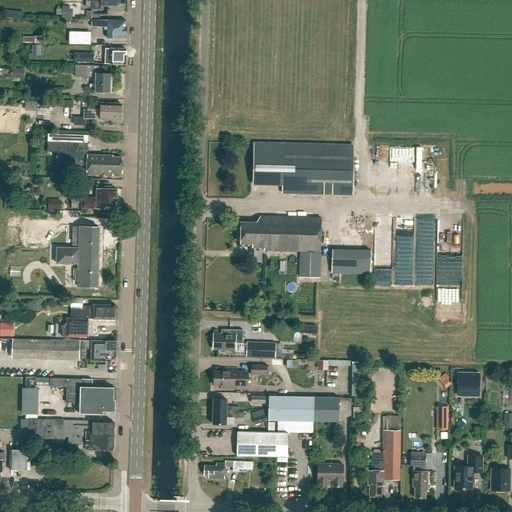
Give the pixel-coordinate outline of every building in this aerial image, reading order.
[(127,4),(127,0),(88,0),(88,1),(86,1),(86,7),(91,7),(91,9),(101,9),(101,5),(117,5),(117,4),(127,4)] [(62,9),(62,18),(72,19),(72,9),(69,9),(62,9)] [(83,10),(84,19),(105,18),(105,13),(89,14),(89,10),(83,10)] [(126,36),(126,27),(126,21),(92,20),(92,27),(105,27),(105,30),(108,30),(108,38),(117,38),(117,36),(126,36)] [(80,39),(80,33),(70,32),(69,44),(90,45),(91,39),(80,39)] [(31,45),(31,55),(41,56),(41,45),(31,45)] [(125,64),(126,50),(105,49),(105,64),(110,64),(125,64)] [(93,62),(93,54),(75,54),(74,62),(93,62)] [(98,74),(98,66),(76,65),(75,77),(96,78),(96,92),(109,92),(110,75),(98,74)] [(120,120),(121,104),(101,104),(101,109),(83,109),(83,119),(101,119),(101,120),(120,120)] [(122,173),(122,158),(115,158),(115,156),(87,155),(88,136),(59,135),(47,135),(47,151),(58,151),(57,166),(69,166),(87,166),(87,174),(103,175),(103,176),(110,176),(111,175),(112,175),(113,173),(122,173)] [(254,144),(254,185),(283,186),(282,193),(352,195),(353,145),(283,144),(254,144)] [(116,200),(117,190),(97,189),(97,199),(82,198),(82,208),(105,209),(105,213),(113,213),(113,209),(114,209),(114,200),(116,200)] [(60,210),(60,202),(48,201),(47,210),(60,210)] [(320,278),(321,218),(260,217),(256,223),(241,223),(241,244),(252,244),(252,248),(265,248),(265,251),(300,252),(300,278),(320,278)] [(77,287),(98,287),(99,228),(73,227),(72,248),(57,248),(56,263),(78,264),(78,269),(76,269),(75,281),(77,281),(77,287)] [(326,273),(365,273),(366,249),(327,249),(326,273)] [(416,275),(417,284),(432,284),(431,270),(428,270),(428,263),(419,264),(419,275),(416,275)] [(8,266),(8,275),(18,275),(19,266),(8,266)] [(82,298),(71,298),(70,308),(82,308),(82,298)] [(72,318),(89,319),(117,320),(118,307),(115,305),(94,305),(94,307),(85,307),(85,310),(72,309),(72,318)] [(89,319),(72,318),(67,318),(66,325),(65,325),(65,327),(63,327),(63,337),(88,338),(89,319)] [(243,344),(243,330),(221,329),(221,338),(214,337),(214,349),(235,350),(235,344),(243,344)] [(81,356),(81,349),(81,342),(13,340),(12,355),(81,356)] [(81,342),(81,349),(92,349),(91,360),(106,360),(106,358),(116,358),(116,343),(81,342)] [(274,358),(274,343),(246,342),(245,357),(274,358)] [(266,375),(266,365),(250,364),(250,375),(266,375)] [(237,373),(237,369),(229,369),(229,372),(214,372),(214,377),(213,379),(213,381),(214,382),(214,385),(221,385),(221,389),(237,389),(237,385),(248,386),(248,373),(237,373)] [(479,374),(458,374),(457,389),(479,389),(479,374)] [(66,398),(114,400),(114,387),(92,387),(93,379),(50,378),(50,386),(67,387),(66,398)] [(264,404),(264,396),(250,396),(250,404),(264,404)] [(339,422),(340,398),(269,397),(269,421),(339,422)] [(115,400),(114,400),(66,398),(66,403),(80,403),(79,413),(103,414),(103,412),(115,412),(115,400)] [(214,412),(238,412),(239,407),(226,407),(226,400),(214,400),(214,412)] [(447,420),(448,407),(436,407),(436,420),(447,420)] [(238,418),(238,412),(214,412),(213,424),(226,424),(226,418),(238,418)] [(511,426),(511,413),(503,413),(503,427),(511,426)] [(255,425),(266,421),(264,414),(252,418),(255,425)] [(400,431),(400,416),(386,416),(385,430),(384,430),(383,451),(384,451),(384,454),(372,453),(372,467),(373,467),(373,471),(368,471),(368,485),(370,485),(370,497),(382,497),(382,486),(383,486),(383,480),(399,480),(400,431)] [(63,420),(64,419),(55,419),(29,419),(29,439),(54,439),(54,438),(65,439),(65,437),(70,437),(69,453),(78,453),(78,445),(80,445),(87,445),(87,448),(102,449),(102,450),(113,450),(113,451),(114,423),(112,423),(94,422),(63,420)] [(274,433),(268,433),(237,432),(236,457),(287,457),(287,433),(274,433)] [(30,470),(31,450),(10,450),(10,470),(30,470)] [(425,471),(425,455),(411,455),(411,465),(414,465),(414,471),(413,471),(413,486),(415,487),(414,498),(425,498),(425,490),(427,490),(428,472),(425,471)] [(481,472),(482,456),(469,455),(469,466),(456,466),(455,489),(471,490),(472,475),(474,475),(474,472),(481,472)] [(252,469),(253,462),(226,461),(225,463),(216,463),(216,466),(205,465),(205,475),(209,475),(209,478),(225,479),(226,467),(233,467),(233,471),(239,471),(239,469),(252,469)] [(343,480),(344,464),(319,464),(318,479),(319,479),(319,486),(328,486),(328,485),(334,485),(334,486),(342,487),(343,480)] [(509,491),(509,469),(492,469),(492,490),(509,491)]
